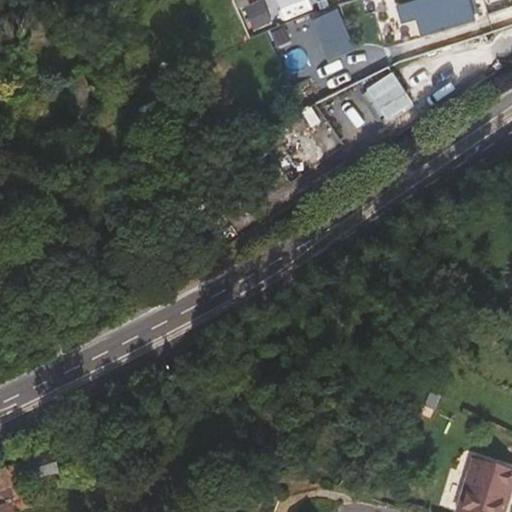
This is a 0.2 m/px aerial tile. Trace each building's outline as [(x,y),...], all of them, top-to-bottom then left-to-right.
[(265,0),(264,0),(245,7),(253,31),(274,23),(265,0)] [(278,0),(287,18),(311,8),(308,0),(278,0)] [(474,21),(466,0),(415,0),(398,6),(402,20),(417,15),(424,37),(474,21)] [(343,47),(331,22),(320,28),(333,53),(343,47)] [(16,78),(34,72),(27,46),(8,51),(16,78)] [(94,107),(81,70),(63,76),(84,143),(94,140),(84,111),(94,107)] [(387,119),(411,102),(390,72),(366,89),(387,119)] [(289,177),(309,165),(294,140),(274,152),(289,177)] [(51,455),(43,458),(48,474),(56,472),(51,455)] [(48,474),(43,458),(0,471),(0,502),(10,499),(14,511),(32,506),(28,495),(30,494),(26,481),(48,474)] [(511,473),(472,461),(456,511),(458,511),(503,511),(511,485),(511,473)] [(0,502),(0,511),(14,511),(10,499),(0,502)]
